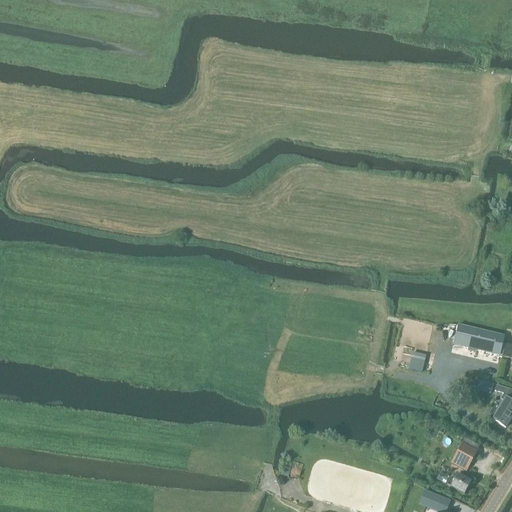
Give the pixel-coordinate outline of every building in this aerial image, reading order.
[(408,369),(422,373),(434,325),(420,322),(408,369)] [(500,357),(504,337),(458,326),(453,345),(500,357)] [(511,346),(505,344),(502,357),(511,359),(511,361),(511,360),(511,346)] [(491,392),(493,384),(479,380),(477,388),(491,392)] [(456,401),(405,381),(400,396),(450,415),(456,401)] [(496,386),(495,392),(503,395),(502,401),(503,402),(492,420),(505,428),(511,417),(511,401),(507,399),(510,390),(496,386)] [(462,445),(452,462),(467,470),(477,453),(462,445)] [(289,477),(293,463),(286,461),(283,475),(289,477)] [(457,476),(455,479),(452,477),(447,485),(450,487),(450,488),(464,495),(471,483),(457,476)] [(424,492),(419,505),(435,511),(446,511),(450,502),(424,492)]
